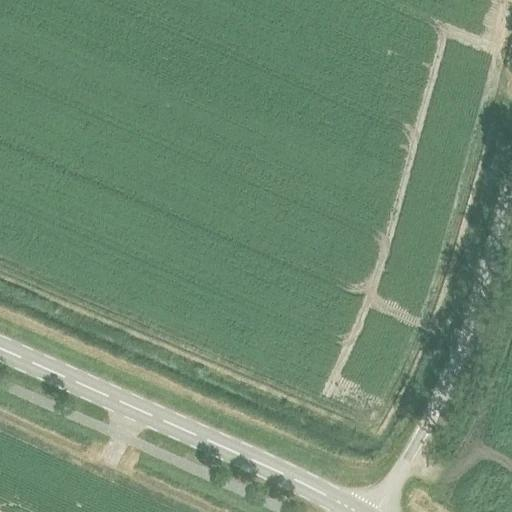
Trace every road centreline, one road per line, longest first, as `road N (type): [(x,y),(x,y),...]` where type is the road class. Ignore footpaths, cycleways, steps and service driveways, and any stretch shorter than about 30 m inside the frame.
road 1 (unclassified): [(354,511),(0,348)]
road 2 (unclassified): [(380,511),(479,317),(511,199)]
